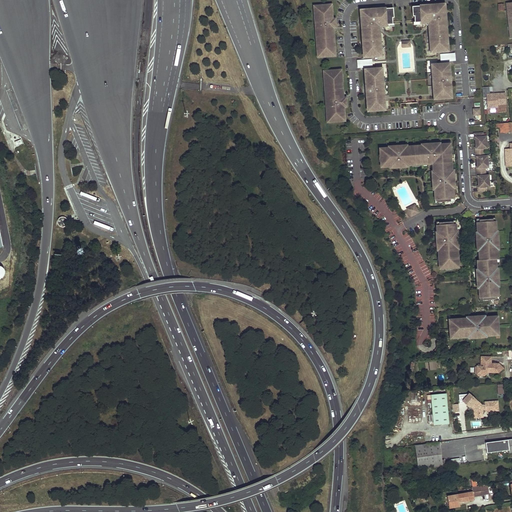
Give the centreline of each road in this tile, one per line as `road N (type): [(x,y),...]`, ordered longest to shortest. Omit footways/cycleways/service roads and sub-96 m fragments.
road 1 (motorway): [(42,511),(168,509),(254,488),(331,441),(364,394),(379,326),(373,285),(282,132),(233,0)]
road 2 (motorway): [(334,511),(339,439),(320,368),(278,317),(209,287),(161,287),(104,309),(60,349),(0,429)]
road 3 (motorway): [(266,511),(182,312),(156,220),(154,144),(177,0)]
road 4 (motorway): [(106,41),(123,188),(188,361)]
road 5 (motorway): [(43,144),(47,215),(35,306),(0,394)]
road 6 (motorway): [(0,482),(54,464),(101,461),(157,473),(218,511)]
road 7 (motorway): [(188,361),(251,511)]
road 8 (motorway): [(126,241),(188,361)]
road 9 (residential): [(511,202),(477,204),(467,196),(463,132),(452,117)]
